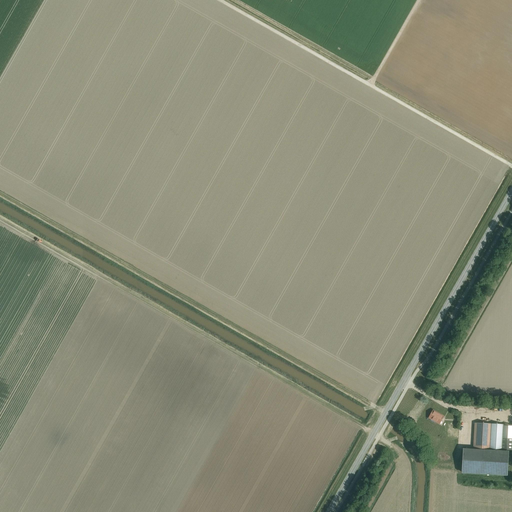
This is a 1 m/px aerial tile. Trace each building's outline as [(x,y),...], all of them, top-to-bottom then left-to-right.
[(439,424),(444,416),(433,410),(429,418),(439,424)] [(475,423),(473,448),(488,449),(489,449),(491,424),(475,423)] [(503,425),(491,424),(489,449),(501,450),(503,425)] [(511,425),(503,425),(501,450),(511,450),(511,425)] [(473,448),(473,450),(463,450),(462,472),(487,474),(488,451),(488,449),(473,448)] [(488,451),(487,474),(506,475),(508,452),(488,451)]
